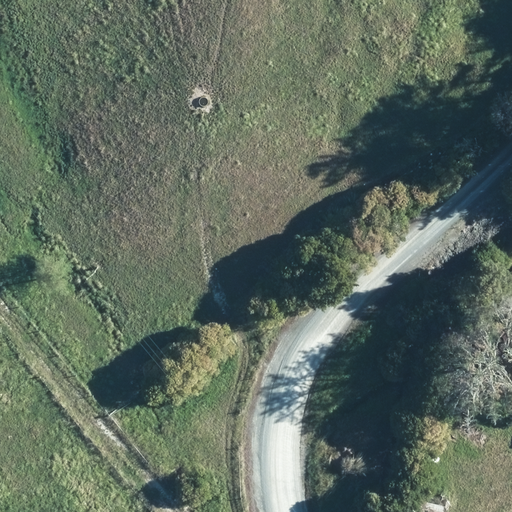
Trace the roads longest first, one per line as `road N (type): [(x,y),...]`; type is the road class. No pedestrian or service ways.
road 1 (unclassified): [(288,511),(282,445),(289,392),(312,337),(365,279),(511,153)]
road 2 (track): [(0,335),(143,511)]
